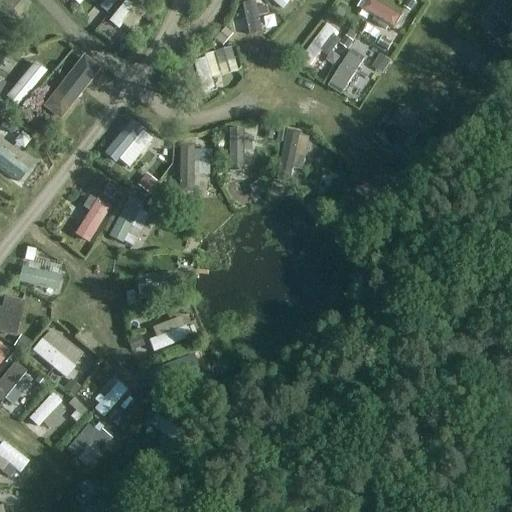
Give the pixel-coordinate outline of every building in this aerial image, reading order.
[(30,6),(22,0),(9,0),(0,11),(0,14),(14,26),(30,6)] [(75,0),(90,13),(100,0),(75,0)] [(252,0),(237,4),(248,45),(265,41),(254,0),(252,0)] [(268,0),(282,10),(288,0),(268,0)] [(415,4),(409,0),(408,0),(403,8),(410,12),(415,4)] [(511,0),(498,0),(489,16),(511,28),(511,0)] [(363,16),(396,35),(404,22),(371,3),(363,16)] [(301,58),(311,64),(319,51),(327,56),(342,33),(324,21),(301,58)] [(486,66),(495,54),(462,30),(453,42),(486,66)] [(353,43),(345,38),(340,45),(347,51),(353,43)] [(392,46),(382,38),(377,45),(387,53),(392,46)] [(57,112),(97,75),(81,58),(42,95),(57,112)] [(13,126),(5,119),(0,125),(8,132),(13,126)] [(117,158),(132,125),(120,120),(105,153),(117,158)] [(0,154),(0,171),(10,179),(18,168),(0,154)] [(117,192),(108,187),(102,196),(110,201),(117,192)] [(90,195),(65,235),(83,247),(108,207),(90,195)] [(131,270),(119,270),(120,282),(157,281),(156,261),(131,262),(131,270)] [(22,270),(19,286),(56,291),(58,275),(22,270)] [(0,335),(11,338),(19,301),(0,297),(0,335)] [(153,336),(144,339),(148,350),(185,337),(178,316),(149,327),(153,336)] [(138,336),(126,341),(131,352),(143,347),(138,336)] [(30,344),(20,337),(13,347),(23,354),(30,344)] [(142,368),(145,384),(186,375),(183,359),(142,368)] [(80,389),(71,381),(63,391),(72,399),(80,389)] [(88,408),(101,419),(125,392),(112,381),(88,408)] [(43,394),(22,419),(40,434),(61,410),(43,394)] [(80,407),(70,419),(76,424),(86,413),(80,407)] [(124,420),(116,414),(109,422),(117,428),(124,420)] [(71,494),(91,508),(99,497),(78,483),(71,494)]
